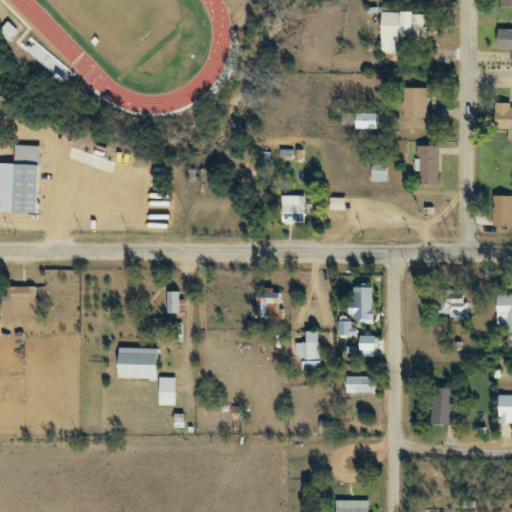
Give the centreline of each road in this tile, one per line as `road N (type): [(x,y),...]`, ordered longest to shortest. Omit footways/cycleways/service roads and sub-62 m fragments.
road 1 (tertiary): [(511,256),(0,254)]
road 2 (residential): [(391,511),(396,255)]
road 3 (residential): [(465,256),(469,0)]
